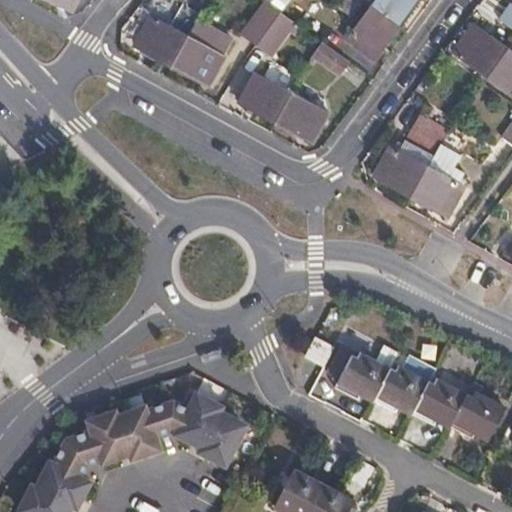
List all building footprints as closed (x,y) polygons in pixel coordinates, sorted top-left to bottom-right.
[(52,0),(72,11),(78,0),(52,0)] [(274,0),(270,5),(280,13),(289,0),(274,0)] [(375,0),(371,6),(399,27),(420,0),(375,0)] [(247,27),(262,38),(281,13),(280,13),(270,5),(264,2),(247,27)] [(375,59),(399,27),(371,6),(347,40),(375,59)] [(296,24),(281,13),(262,38),(258,43),(273,54),(296,24)] [(136,46),(172,66),(189,35),(152,15),(149,22),(145,20),(136,37),(140,39),(136,46)] [(488,79),(509,50),(474,26),(454,54),(488,79)] [(262,38),(247,27),(243,32),(258,43),(262,38)] [(189,35),(172,66),(209,85),(225,55),(189,35)] [(340,77),(350,63),(322,42),(311,58),(340,77)] [(511,52),(509,50),(488,79),(511,95),(511,52)] [(240,103),(276,122),(292,91),(257,73),(240,103)] [(292,91),(276,122),(311,142),(328,111),(292,91)] [(405,140),(434,156),(449,130),(421,113),(405,140)] [(511,144),(511,121),(501,137),(511,144)] [(428,166),(434,156),(405,140),(400,151),(428,166)] [(392,185),(412,197),(428,166),(400,151),(392,146),(375,177),(392,185)] [(428,166),(412,197),(448,217),(465,186),(428,166)] [(314,330),(304,352),(324,361),(334,340),(314,330)] [(375,402),(375,401),(391,369),(376,361),(360,353),(342,343),(340,348),(326,374),(339,380),(338,382),(335,388),(356,399),(359,394),(375,402)] [(384,345),(376,361),(391,369),(399,353),(384,345)] [(402,368),(429,382),(435,368),(410,355),(402,368)] [(398,408),(412,415),(429,382),(402,368),(398,366),(396,371),(391,369),(375,401),(396,412),(398,408)] [(437,421),(450,428),(467,395),(436,378),(433,384),(429,382),(412,415),(434,427),(437,421)] [(467,395),(450,428),(472,440),(475,434),(489,441),(506,409),(474,391),(472,398),(467,395)] [(225,465),(245,427),(218,414),(221,409),(194,395),(187,408),(172,400),(146,409),(146,408),(118,418),(116,414),(88,423),(90,430),(66,439),(53,462),(52,462),(39,488),(34,486),(20,511),(68,511),(72,506),(76,508),(90,481),(81,477),(88,464),(100,460),(102,463),(129,454),(131,459),(160,449),(155,436),(170,431),(200,446),(198,451),(225,465)] [(283,511),(310,511),(324,485),(294,468),(274,507),(283,511)] [(349,511),(355,501),(324,485),(310,511),(349,511)]
